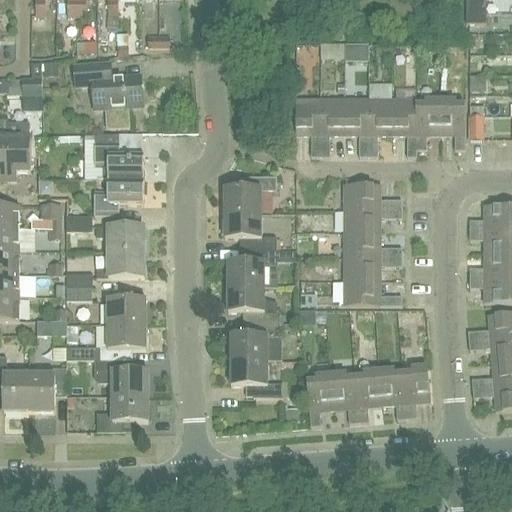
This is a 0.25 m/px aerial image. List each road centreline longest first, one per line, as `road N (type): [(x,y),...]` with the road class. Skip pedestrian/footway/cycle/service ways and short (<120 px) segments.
road 1 (residential): [(194,475),(184,211),(188,186),(218,139)]
road 2 (residential): [(460,453),(194,475)]
road 3 (residential): [(460,453),(446,230),(453,191)]
road 4 (residential): [(194,475),(0,482)]
road 5 (residential): [(453,191),(432,172),(304,170)]
road 6 (residential): [(218,139),(204,0)]
